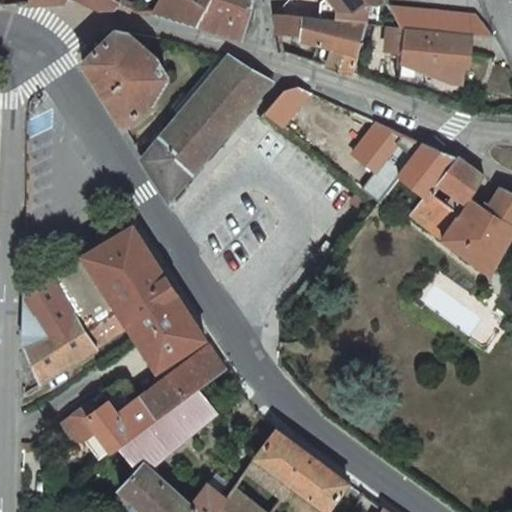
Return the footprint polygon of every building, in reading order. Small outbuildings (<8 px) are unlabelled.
[(111,9),(116,2),(111,0),(158,0),(153,13),(159,15),(170,18),(187,22),(216,31),(243,39),(252,4),(251,0),(80,0),(82,1),(96,7),(111,9)] [(323,0),(319,4),(317,19),(365,24),(368,3),(378,5),(382,2),(380,0),(323,0)] [(387,8),(397,27),(471,34),(491,36),(473,15),(387,8)] [(302,18),(276,15),(278,37),(301,36),(302,18)] [(325,21),(302,18),(301,36),(300,39),(332,50),(340,23),(325,21)] [(350,75),(364,25),(340,23),(332,50),(326,67),(350,75)] [(414,67),(420,69),(421,69),(432,70),(433,65),(439,66),(438,71),(438,76),(449,80),(461,81),(462,65),(467,65),(471,34),(397,27),(386,27),(384,52),(399,53),(399,61),(414,62),(414,67)] [(115,30),(81,62),(96,85),(123,128),(151,102),(146,94),(167,76),(158,64),(151,54),(143,46),(128,31),(115,30)] [(230,54),(227,57),(142,158),(168,201),(271,81),(230,54)] [(263,115),(280,127),(310,93),(290,84),(285,91),(263,115)] [(424,143),(396,176),(420,197),(426,201),(431,194),(437,182),(468,201),(470,197),(482,176),(479,174),(473,169),(459,160),(453,156),(451,155),(439,150),(424,143)] [(511,190),(500,185),(487,207),(470,197),(468,201),(461,213),(431,194),(426,201),(420,197),(407,213),(433,235),(443,243),(457,253),(471,262),(481,269),(486,273),(510,229),(511,229),(511,190)] [(356,193),(349,204),(366,214),(374,205),(356,193)] [(142,242),(132,225),(97,247),(62,267),(24,291),(23,343),(39,383),(81,357),(93,349),(97,347),(86,330),(165,277),(158,266),(142,242)] [(331,260),(323,255),(315,266),(323,272),(331,260)] [(130,325),(135,333),(158,369),(205,337),(197,325),(187,309),(165,277),(86,330),(97,347),(130,325)] [(221,361),(209,344),(113,410),(104,397),(91,406),(86,397),(57,417),(70,434),(76,429),(99,459),(110,451),(149,424),(175,405),(199,388),(226,369),(221,361)] [(99,459),(92,464),(116,485),(137,504),(146,511),(156,511),(162,505),(169,497),(172,494),(144,468),(215,414),(199,388),(175,405),(149,424),(110,451),(99,459)] [(274,427),(273,427),(254,455),(294,485),(326,511),(347,483),(345,481),(339,476),(327,468),(316,460),(303,450),(289,439),(274,427)] [(228,490),(221,499),(216,506),(211,511),(272,511),(294,485),(254,455),(240,472),(228,490)] [(210,474),(204,484),(221,499),(228,490),(210,474)] [(162,505),(156,511),(211,511),(216,506),(221,499),(204,484),(186,507),(172,494),(169,497),(162,505)]
